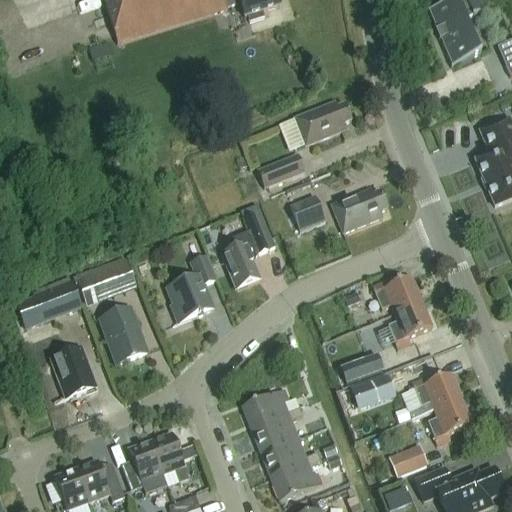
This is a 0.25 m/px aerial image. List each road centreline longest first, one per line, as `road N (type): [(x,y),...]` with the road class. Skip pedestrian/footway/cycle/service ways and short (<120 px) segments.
road 1 (residential): [(190,389),(286,299),(440,231)]
road 2 (tertiary): [(440,231),(384,95),(368,0)]
road 3 (tertiary): [(511,403),(440,231)]
road 4 (residential): [(23,459),(190,389)]
road 5 (residential): [(236,511),(190,389)]
